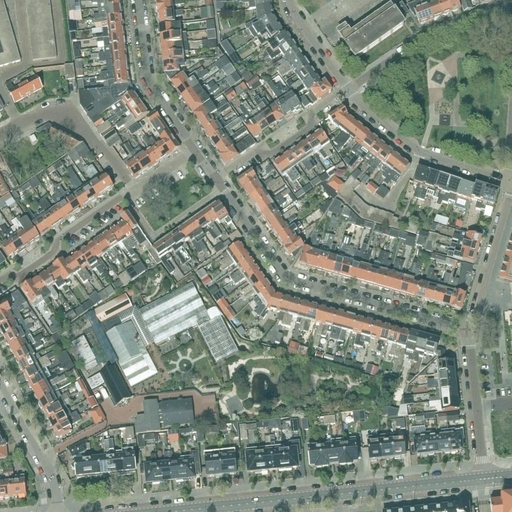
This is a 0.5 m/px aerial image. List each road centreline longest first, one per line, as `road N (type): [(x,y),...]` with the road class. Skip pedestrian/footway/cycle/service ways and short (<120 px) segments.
road 1 (tertiary): [(163,511),(481,480)]
road 2 (residential): [(470,323),(287,278),(219,182)]
road 3 (residential): [(346,88),(421,152),(510,178)]
road 4 (residential): [(219,182),(258,151),(267,157),(311,127),(313,115),(346,88)]
road 5 (residential): [(0,281),(57,253),(57,241),(126,192)]
road 6 (residential): [(191,145),(145,70),(136,0)]
road 7 (residential): [(470,323),(481,480)]
road 8 (residential): [(66,511),(0,375)]
road 9 (residential): [(510,178),(470,323)]
